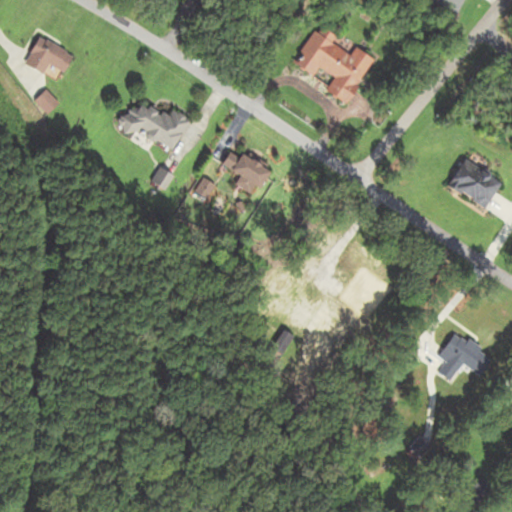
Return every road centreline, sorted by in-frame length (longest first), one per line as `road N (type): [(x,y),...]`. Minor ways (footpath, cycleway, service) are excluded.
road 1 (residential): [(511,282),(83,0)]
road 2 (residential): [(500,0),(354,182)]
